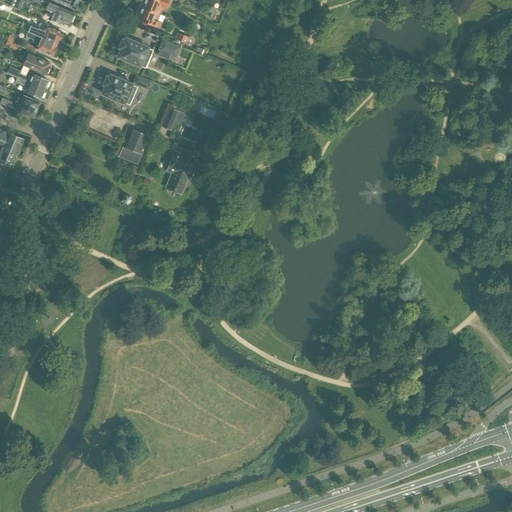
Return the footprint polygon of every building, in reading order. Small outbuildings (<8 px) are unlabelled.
[(0,0),(0,2),(19,10),(23,0),(24,0),(52,12),(51,19),(59,22),(60,20),(69,23),(73,13),(49,3),(49,2),(46,0),(44,0),(0,0)] [(54,0),(64,4),(75,9),(78,3),(77,2),(77,0),(54,0)] [(170,4),(159,0),(142,0),(141,5),(159,13),(162,7),(168,10),(170,4)] [(138,13),(139,13),(137,18),(161,28),(163,22),(157,19),(159,13),(141,5),(138,13)] [(22,23),(20,28),(28,31),(58,44),(60,40),(62,39),(64,36),(63,33),(46,26),(44,31),(38,28),(37,29),(22,23)] [(28,31),(26,36),(33,40),(33,41),(39,43),(36,48),(53,55),(56,54),(57,51),(56,49),(58,44),(28,31)] [(174,38),(176,39),(175,42),(183,45),(184,42),(187,43),(189,37),(177,32),(174,38)] [(15,37),(10,35),(7,41),(13,43),(15,37)] [(126,38),(125,41),(123,40),(119,47),(122,48),(118,57),(146,68),(153,50),(126,38)] [(163,40),(160,47),(159,46),(157,50),(159,51),(157,55),(168,60),(170,54),(176,57),(180,47),(163,40)] [(13,43),(7,41),(5,45),(19,52),(21,47),(13,43)] [(27,53),(22,64),(45,74),(46,73),(48,72),(49,69),(48,68),(49,66),(48,66),(49,62),(27,53)] [(10,67),(7,74),(17,78),(19,73),(20,71),(10,67)] [(30,78),(19,73),(17,78),(44,90),(48,81),(32,74),(30,78)] [(134,85),(110,75),(109,78),(107,77),(104,84),(106,85),(102,94),(130,105),(138,87),(137,87),(138,85),(148,89),(151,82),(136,76),(133,83),(134,83),(134,85)] [(15,82),(26,87),(25,91),(41,98),(44,90),(17,78),(15,82)] [(39,102),(23,96),(20,103),(36,110),(39,102)] [(19,106),(2,98),(0,102),(0,103),(33,117),(36,110),(20,103),(19,106)] [(160,126),(171,130),(174,122),(180,124),(184,113),(168,107),(160,126)] [(1,142),(3,144),(1,149),(16,156),(23,139),(4,130),(3,130),(0,137),(0,140),(2,141),(1,142)] [(120,157),(137,164),(149,137),(131,130),(120,157)] [(0,159),(12,165),(16,156),(1,149),(0,148),(0,159)] [(167,171),(173,173),(166,188),(179,194),(186,178),(189,180),(197,162),(194,160),(196,155),(183,149),(180,155),(174,153),(167,171)] [(0,171),(5,174),(9,165),(0,161),(0,171)] [(121,201),(129,204),(132,197),(125,194),(121,201)]
